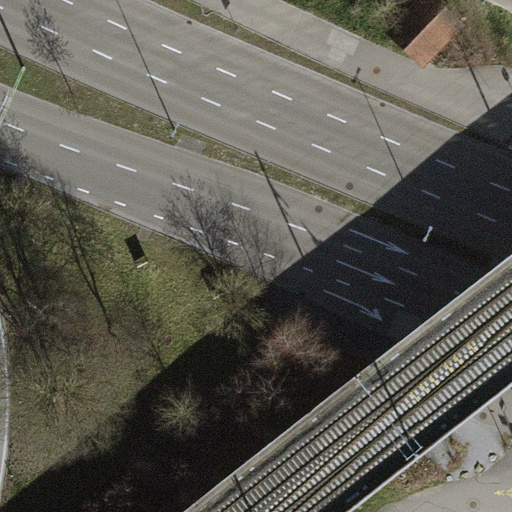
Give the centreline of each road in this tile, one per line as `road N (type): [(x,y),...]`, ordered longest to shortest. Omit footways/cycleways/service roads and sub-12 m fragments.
road 1 (secondary): [(0,124),(511,320)]
road 2 (secondary): [(511,209),(42,11)]
